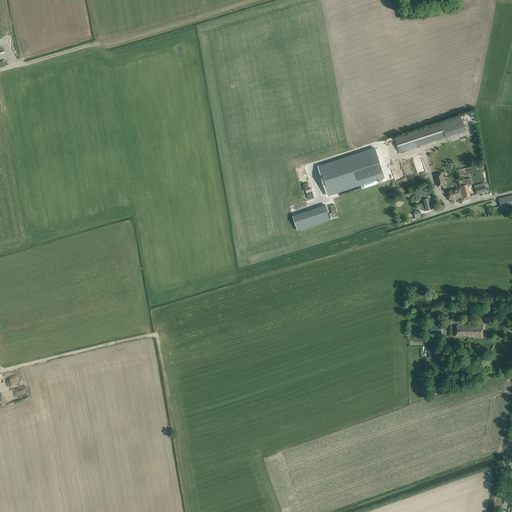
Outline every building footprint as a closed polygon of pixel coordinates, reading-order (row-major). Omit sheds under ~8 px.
[(465,131),(461,117),(395,139),(399,153),(465,131)] [(375,148),(318,167),(328,195),(385,177),(375,148)] [(445,184),(443,173),(435,175),(438,186),(445,184)] [(470,178),(459,181),(460,184),(463,197),(464,196),(464,198),(470,196),(469,191),(467,185),(472,184),(471,179),(471,178),(470,178)] [(403,187),(393,190),(394,192),(394,194),(395,196),(404,193),(403,187)] [(459,187),(447,190),(448,193),(448,195),(450,200),(462,197),(459,187)] [(501,208),(511,205),(511,195),(499,198),(499,199),(500,203),(501,208)] [(423,204),(420,204),(421,210),(424,209),(424,211),(432,209),(430,201),(429,198),(424,199),(423,199),(422,200),(423,204)] [(323,222),(331,219),(326,205),(318,208),(323,222)] [(430,324),(430,333),(442,333),(442,324),(430,324)] [(456,331),(456,336),(469,337),(470,325),(456,325),(456,331)] [(470,325),(469,337),(478,337),(483,337),(483,331),(483,326),(478,325),(470,325)]
